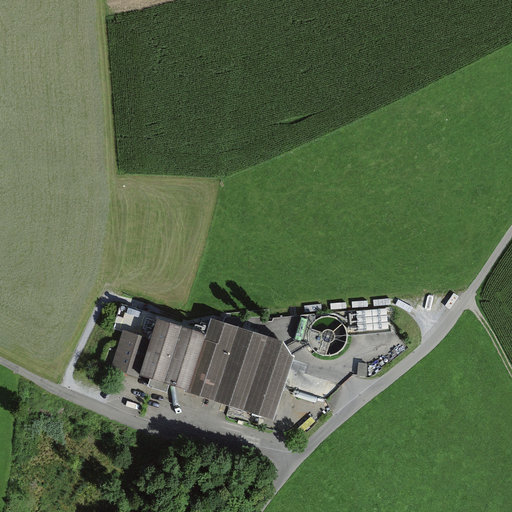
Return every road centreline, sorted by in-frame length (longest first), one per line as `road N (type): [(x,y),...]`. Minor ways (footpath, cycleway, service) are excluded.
road 1 (unclassified): [(511,230),(442,329),(319,436),(255,511)]
road 2 (track): [(289,467),(141,422),(0,361)]
